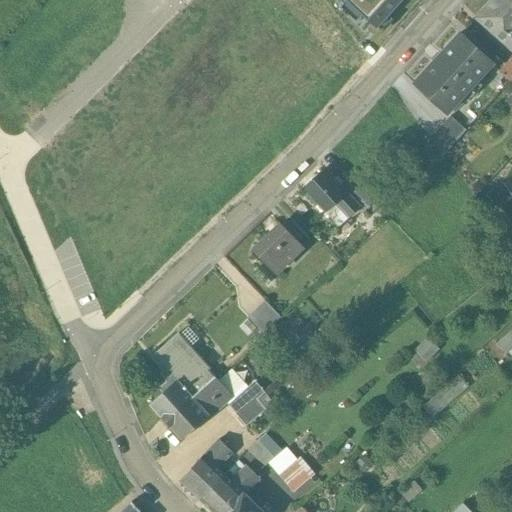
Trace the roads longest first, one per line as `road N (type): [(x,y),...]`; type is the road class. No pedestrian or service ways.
road 1 (residential): [(94,357),(389,73),(453,0)]
road 2 (residential): [(7,162),(168,0)]
road 3 (residential): [(7,162),(94,357)]
road 4 (residential): [(183,511),(159,490),(94,357)]
